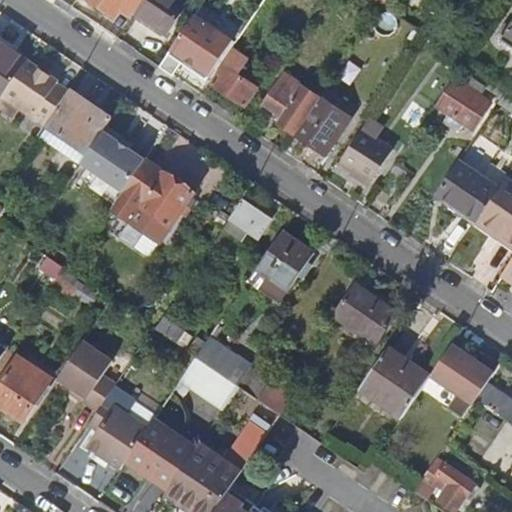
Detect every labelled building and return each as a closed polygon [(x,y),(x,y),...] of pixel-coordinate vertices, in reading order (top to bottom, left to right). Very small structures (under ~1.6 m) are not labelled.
[(88,0),(115,17),(121,9),(132,17),(135,13),(143,0),(88,0)] [(143,0),(135,13),(166,35),(187,3),(182,0),(143,0)] [(194,16),(159,67),(170,75),(179,62),(206,81),(233,42),(194,16)] [(511,23),(502,39),(511,46),(511,23)] [(0,43),(0,102),(10,87),(26,64),(27,63),(0,43)] [(235,50),(212,85),(245,107),(256,88),(248,83),(251,77),(245,73),(242,78),(238,76),(249,59),(235,50)] [(459,71),(472,80),(485,89),(490,81),(464,63),(459,71)] [(10,87),(0,102),(0,108),(14,118),(20,109),(45,127),(46,126),(68,94),(57,86),(58,84),(31,66),(26,64),(10,87)] [(286,76),(265,107),(283,120),(279,126),(295,136),(319,99),(286,76)] [(454,82),(437,108),(472,130),(489,104),(479,98),(485,89),(472,80),(466,89),(454,82)] [(46,126),(87,155),(106,128),(111,120),(69,92),(68,94),(46,126)] [(511,96),(505,92),(496,105),(511,116),(511,114),(511,96)] [(295,136),(294,136),(324,156),(349,120),(319,99),(295,136)] [(125,193),(146,162),(120,144),(123,140),(106,128),(87,155),(81,163),(125,193)] [(357,141),(342,163),(354,171),(357,166),(375,178),(394,149),(374,137),(367,147),(357,141)] [(458,161),(435,194),(476,223),(488,205),(499,189),(458,161)] [(125,193),(111,211),(132,225),(142,210),(171,229),(194,195),(146,162),(125,193)] [(352,174),(370,186),(375,178),(357,166),(354,171),(352,174)] [(394,167),(378,190),(387,196),(403,173),(394,167)] [(240,203),(228,220),(231,222),(248,233),(258,240),(270,223),(240,203)] [(476,223),(462,244),(477,253),(479,250),(506,268),(511,260),(511,221),(488,205),(476,223)] [(171,229),(142,210),(132,225),(161,244),(171,229)] [(226,230),(243,240),(248,233),(231,222),(226,230)] [(282,233),(256,270),(266,277),(259,288),(282,303),(314,254),(282,233)] [(511,260),(506,268),(501,276),(511,283),(511,260)] [(52,285),(73,300),(75,296),(95,308),(101,298),(61,272),(52,285)] [(140,275),(120,303),(133,312),(152,283),(140,275)] [(335,318),(377,345),(397,314),(357,287),(335,318)] [(157,330),(178,343),(185,334),(164,320),(157,330)] [(195,358),(228,380),(242,361),(209,338),(195,358)] [(84,341),(58,379),(87,397),(84,402),(98,411),(106,400),(117,384),(104,375),(113,361),(84,341)] [(393,342),(360,390),(403,419),(423,389),(431,377),(405,359),(409,353),(393,342)] [(431,377),(423,389),(449,407),(439,421),(455,432),(477,400),(495,375),(452,346),(431,377)] [(0,375),(5,379),(0,385),(0,405),(23,422),(52,380),(8,350),(6,352),(0,361),(0,375)] [(258,377),(247,394),(259,402),(270,386),(258,377)] [(270,386),(259,402),(280,417),(293,399),(271,384),(270,386)] [(479,401),(511,424),(511,400),(489,386),(479,401)] [(230,400),(246,411),(254,416),(272,429),(280,417),(259,402),(247,394),(239,388),(230,400)] [(98,411),(89,425),(99,431),(116,406),(106,400),(98,411)] [(99,431),(88,447),(120,469),(129,456),(148,428),(116,406),(99,431)] [(243,415),(251,420),(254,416),(246,411),(243,415)] [(148,428),(129,456),(172,485),(196,450),(200,445),(156,416),(148,428)] [(254,438),(233,469),(240,474),(253,456),(261,444),(254,438)] [(172,485),(164,497),(176,505),(182,500),(198,511),(214,511),(224,498),(228,492),(238,478),(196,450),(172,485)] [(435,461),(413,492),(427,501),(437,488),(441,491),(445,485),(436,479),(444,467),(435,461)] [(436,479),(445,485),(448,487),(438,502),(453,511),(456,511),(465,499),(467,500),(476,487),(445,467),(444,467),(436,479)] [(476,487),(467,500),(471,503),(480,490),(476,487)] [(224,498),(214,511),(256,511),(252,508),(249,511),(242,507),(244,503),(228,492),(224,498)]
